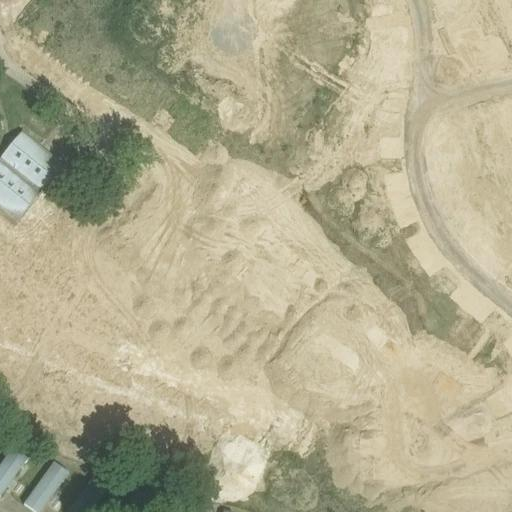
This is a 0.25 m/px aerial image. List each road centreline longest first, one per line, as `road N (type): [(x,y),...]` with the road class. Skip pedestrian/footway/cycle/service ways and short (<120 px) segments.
road 1 (track): [(413,0),(421,31),(410,157),(464,268),(511,304)]
road 2 (track): [(344,337),(434,475),(511,450)]
